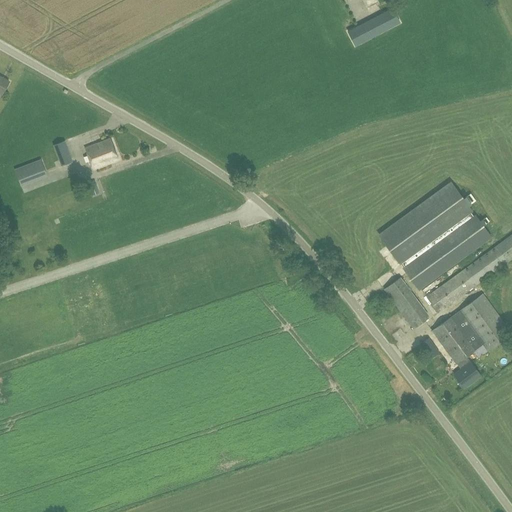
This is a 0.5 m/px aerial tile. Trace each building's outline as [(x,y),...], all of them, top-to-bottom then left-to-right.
[(392,8),(348,32),(355,46),(400,23),(392,8)] [(2,95),(9,82),(0,76),(0,94),(2,95)] [(93,169),(119,159),(111,139),(86,149),(93,169)] [(61,166),(72,161),(65,141),(53,145),(61,166)] [(21,186),(47,176),(41,159),(14,169),(21,186)] [(93,196),(99,193),(95,181),(88,184),(93,196)] [(473,216),(471,213),(473,211),(451,181),(378,235),(400,264),(402,262),(405,266),(403,268),(419,290),(491,237),(475,215),(473,216)] [(470,200),(474,206),(479,202),(475,197),(470,200)] [(438,313),(511,259),(511,234),(426,297),(438,313)] [(413,329),(428,319),(429,315),(400,277),(384,290),(413,329)] [(457,363),(466,356),(474,351),(483,344),(488,350),(511,333),(483,293),(432,330),(434,333),(456,364),(457,363)] [(432,358),(440,352),(429,337),(422,343),(432,358)] [(470,362),(466,356),(457,363),(461,369),(454,375),(464,388),(481,376),(471,362),(470,362)]
